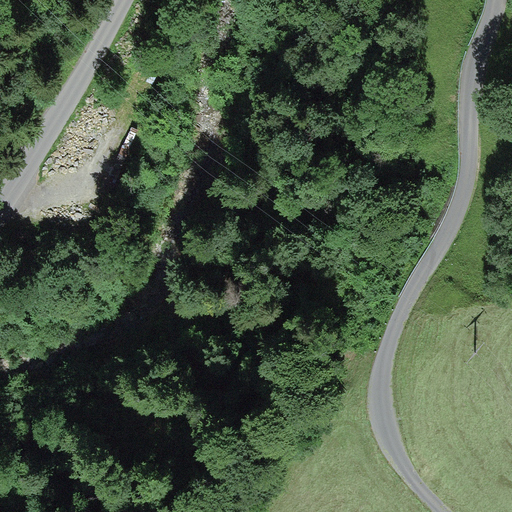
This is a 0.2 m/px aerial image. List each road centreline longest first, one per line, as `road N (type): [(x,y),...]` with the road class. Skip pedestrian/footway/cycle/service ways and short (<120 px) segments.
road 1 (unclassified): [(492,0),(475,50),(459,205),(408,297),(384,364),(383,407),(398,456),(443,511)]
road 2 (unclassified): [(0,206),(77,93),(126,0)]
road 3 (track): [(511,410),(447,440),(415,485)]
